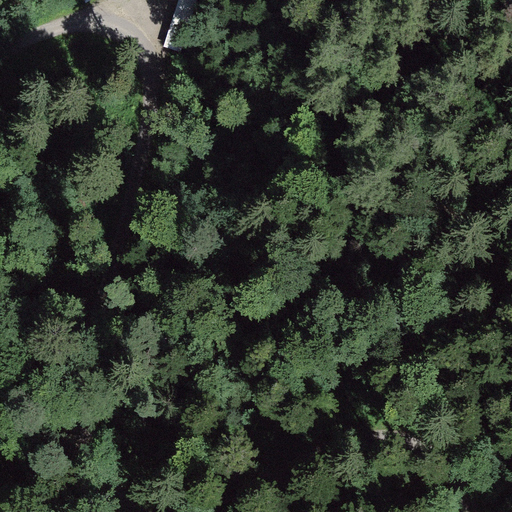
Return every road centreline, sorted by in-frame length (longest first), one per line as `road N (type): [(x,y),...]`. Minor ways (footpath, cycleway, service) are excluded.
road 1 (track): [(148,0),(158,45),(153,88),(80,362),(78,400),(92,465),(141,511)]
road 2 (track): [(222,511),(293,460),(361,433),(397,434),(429,450),(451,470),(473,511)]
